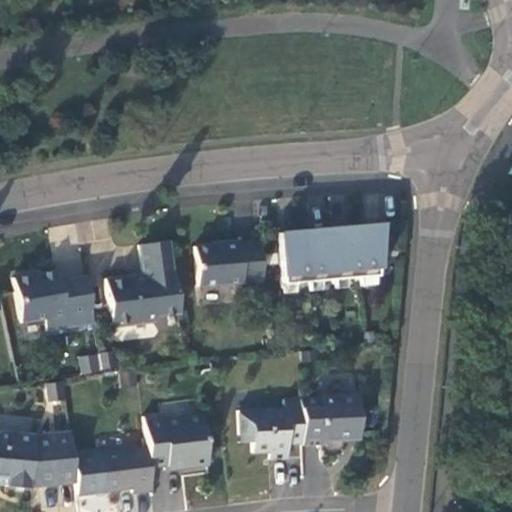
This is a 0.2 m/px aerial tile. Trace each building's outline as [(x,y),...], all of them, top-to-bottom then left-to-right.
[(276,238),(280,285),(375,275),(378,253),(381,225),(353,227),(354,236),(343,237),(343,232),(336,232),(320,234),(313,235),(314,239),(292,241),(292,237),(285,238),(276,238)] [(354,236),(353,227),(336,228),(336,232),(343,232),(343,237),(354,236)] [(314,239),(313,235),(320,234),(320,230),(285,233),(285,238),(292,237),(292,241),(314,239)] [(261,281),(257,241),(237,243),(236,240),(218,242),(218,245),(191,247),(195,287),(261,281)] [(168,241),(136,245),(141,280),(134,280),(133,275),(103,280),(109,327),(152,322),(156,317),(177,314),(168,241)] [(91,322),(83,275),(56,279),(54,270),(11,277),(18,322),(42,318),(45,331),(91,322)] [(108,354),(78,356),(79,373),(110,370),(108,354)] [(43,383),(45,401),(64,400),(63,382),(43,383)] [(300,443),(300,445),(320,445),(320,439),(357,438),(355,397),(298,399),(300,443)] [(300,443),(298,399),(282,399),(282,408),(236,411),(237,435),(249,434),(250,441),(250,453),(268,452),(268,459),(286,459),(285,439),(299,438),(299,443),(300,443)] [(145,446),(147,466),(165,464),(165,466),(180,465),(180,467),(206,464),(200,415),(160,419),(159,414),(141,417),(145,446)] [(0,429),(27,432),(29,420),(0,416),(0,429)] [(0,477),(4,478),(4,486),(26,489),(27,480),(36,479),(38,487),(74,481),(70,456),(67,431),(32,435),(0,431),(0,477)] [(75,494),(101,491),(130,488),(130,493),(150,490),(147,466),(145,446),(96,453),(70,456),(74,481),(75,494)]
